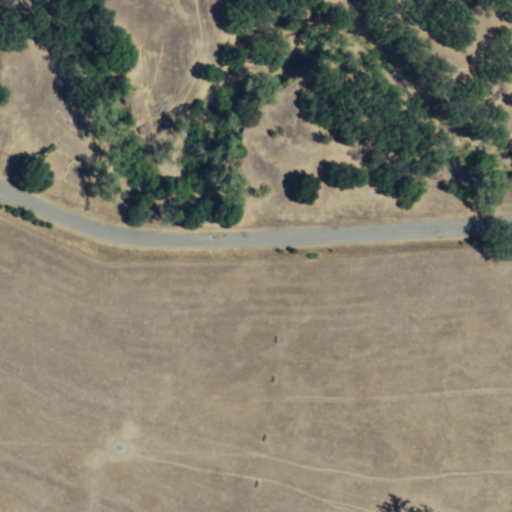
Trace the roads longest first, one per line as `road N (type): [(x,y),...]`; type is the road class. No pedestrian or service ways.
road 1 (tertiary): [(511,225),(315,239),(142,240),(70,222),(0,191)]
road 2 (track): [(0,166),(27,117),(57,93),(96,76),(193,66),(201,52),(195,0)]
